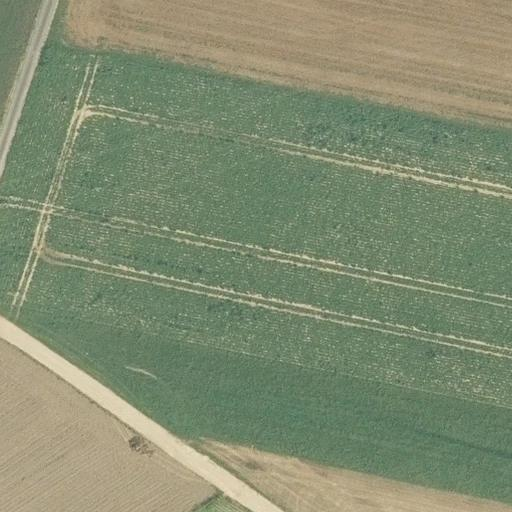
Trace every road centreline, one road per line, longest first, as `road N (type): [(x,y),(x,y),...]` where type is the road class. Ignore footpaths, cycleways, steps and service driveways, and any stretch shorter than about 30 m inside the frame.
road 1 (track): [(268,511),(0,328)]
road 2 (track): [(0,148),(50,0)]
